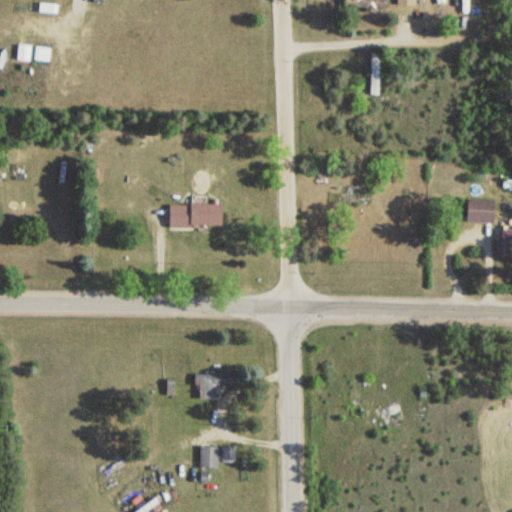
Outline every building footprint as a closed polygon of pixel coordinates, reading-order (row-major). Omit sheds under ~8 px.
[(367,95),(376,95),(376,53),(367,53),(367,95)] [(511,180),(502,181),(502,190),(511,190),(511,180)] [(461,222),(493,222),(493,199),(461,199),(461,222)] [(164,203),(164,226),(217,227),(217,204),(164,203)] [(348,411),(362,411),(362,373),(348,373),(348,411)] [(214,398),(214,385),(234,385),(234,374),(193,374),(193,398),(214,398)] [(196,468),(216,468),(216,446),(196,446),(196,468)] [(220,461),(231,461),(231,446),(220,446),(220,461)]
